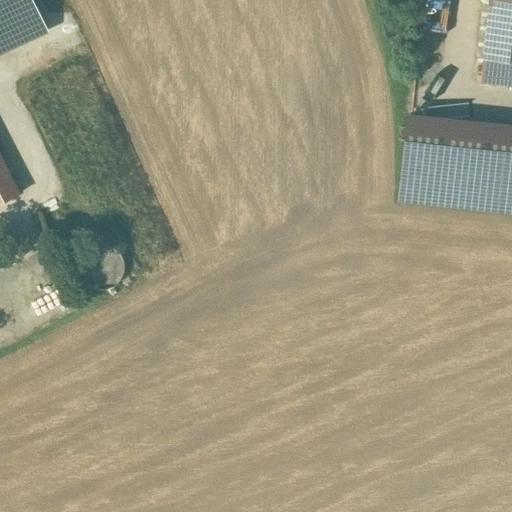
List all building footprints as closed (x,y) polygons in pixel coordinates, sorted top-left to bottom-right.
[(0,0),(0,49),(45,28),(31,0),(0,0)] [(511,0),(488,0),(480,78),(511,81),(511,0)] [(511,123),(406,113),(396,201),(511,213),(511,123)] [(0,154),(0,200),(18,192),(0,154)] [(124,260),(110,240),(85,258),(99,278),(124,260)]
